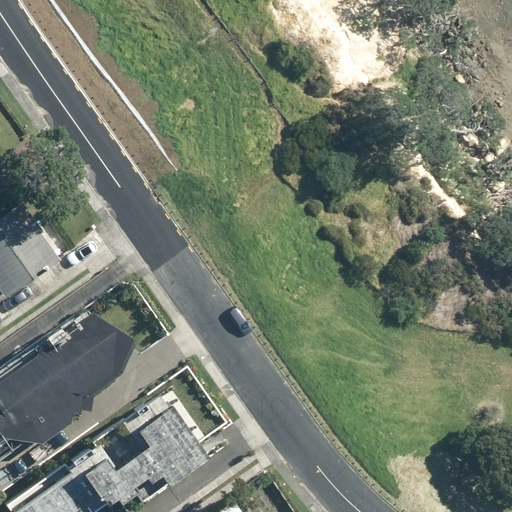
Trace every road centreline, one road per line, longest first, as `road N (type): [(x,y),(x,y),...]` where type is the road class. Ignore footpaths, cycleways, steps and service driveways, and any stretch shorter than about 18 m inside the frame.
road 1 (residential): [(363,511),(326,482),(0,11)]
road 2 (unknown): [(143,225),(0,338)]
